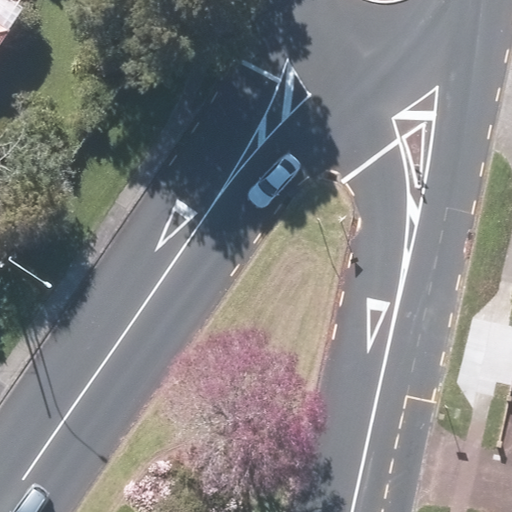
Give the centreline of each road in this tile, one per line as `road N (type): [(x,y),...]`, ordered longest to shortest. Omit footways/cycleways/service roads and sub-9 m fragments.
road 1 (primary): [(0,504),(329,16)]
road 2 (secondary): [(486,0),(398,334)]
road 3 (secondary): [(398,334),(362,36)]
road 4 (secondary): [(358,511),(398,334)]
road 5 (primary): [(479,0),(436,35),(399,42),(362,36)]
